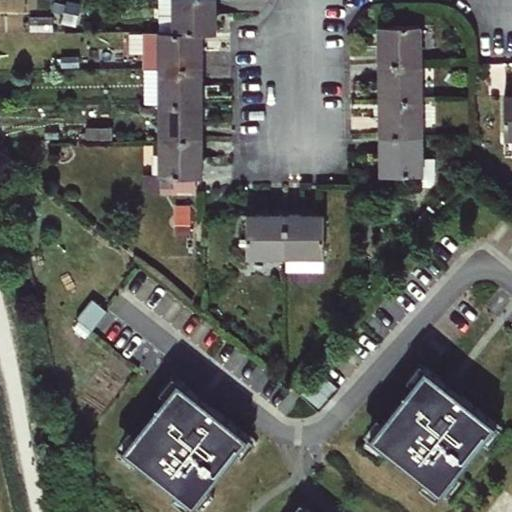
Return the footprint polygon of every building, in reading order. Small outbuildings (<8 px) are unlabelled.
[(218,32),(217,0),(176,0),(176,32),(204,32),(218,32)] [(381,24),(381,63),(423,62),(422,25),(381,24)] [(204,32),(176,32),(149,32),(149,67),(204,67),(204,32)] [(382,99),(423,98),(423,62),(381,63),(382,99)] [(204,67),(149,67),(150,103),(164,103),(205,102),(204,67)] [(382,135),(423,134),(423,98),(382,99),(382,135)] [(205,102),(164,103),(165,138),(205,138),(205,102)] [(423,173),(423,134),(382,135),(383,174),(423,173)] [(205,138),(165,138),(166,176),(206,174),(205,138)] [(162,164),(148,163),(146,185),(160,187),(162,164)] [(287,214),(249,214),(249,256),(288,256),(287,214)] [(326,214),(287,214),(288,256),(326,256),(326,214)] [(370,436),(440,492),(495,423),(425,366),(370,436)] [(123,449),(193,505),(249,436),(178,380),(123,449)]
